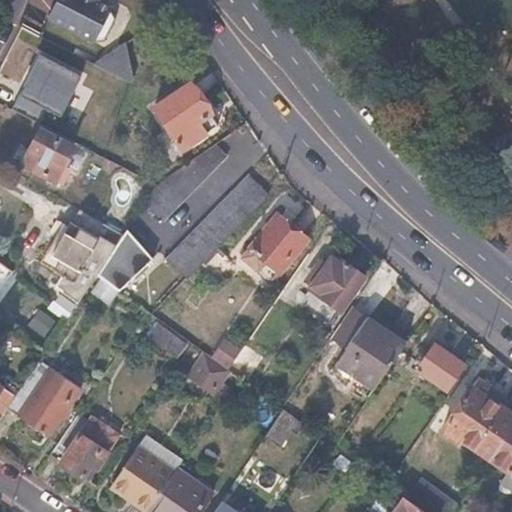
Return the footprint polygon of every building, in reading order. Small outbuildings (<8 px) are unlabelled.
[(58,0),(49,19),(95,42),(105,40),(116,18),(112,11),(112,7),(98,0),(58,0)] [(139,77),(131,55),(110,72),(129,83),(139,77)] [(2,105),(32,121),(47,92),(19,76),(2,105)] [(182,149),(204,133),(195,120),(208,111),(189,82),(153,106),(182,149)] [(195,120),(204,133),(217,125),(208,111),(195,120)] [(62,179),(70,184),(86,156),(38,129),(21,163),(58,186),(62,179)] [(227,156),(216,144),(155,187),(142,206),(159,224),(227,156)] [(268,194),(263,189),(248,176),(168,260),(181,273),(185,278),(268,194)] [(79,300),(94,276),(107,257),(112,250),(122,236),(79,211),(71,224),(69,223),(51,253),(60,259),(54,269),(66,277),(61,286),(79,300)] [(265,261),(279,273),(306,240),(276,216),(242,258),(258,271),(265,261)] [(112,250),(107,257),(126,282),(161,254),(153,244),(141,253),(132,240),(114,253),(112,250)] [(308,287),(341,309),(365,275),(333,253),(324,266),(318,262),(307,277),(312,282),(308,287)] [(147,335),(176,358),(185,346),(157,323),(147,335)] [(369,395),(397,355),(361,328),(332,369),(369,395)] [(224,368),(238,349),(223,337),(208,357),(224,368)] [(417,367),(445,387),(461,363),(434,344),(417,367)] [(214,364),(204,357),(188,377),(199,385),(203,379),(208,382),(215,373),(211,369),(214,364)] [(14,396),(7,407),(47,436),(79,387),(50,367),(42,378),(32,370),(20,388),(14,396)] [(0,417),(7,407),(14,396),(0,386),(0,417)] [(488,457),(511,422),(511,415),(470,386),(440,430),(457,442),(460,437),(488,457)] [(303,425),(282,410),(263,437),(279,448),(290,432),(295,436),(303,425)] [(100,430),(75,414),(47,457),(79,477),(86,466),(93,470),(101,460),(96,455),(99,449),(92,443),(100,430)] [(511,422),(488,457),(511,473),(511,422)] [(147,509),(172,472),(134,447),(109,484),(147,509)] [(196,511),(210,492),(175,467),(172,472),(147,509),(144,511),(196,511)] [(422,511),(449,511),(455,504),(419,478),(404,499),(422,511)] [(387,511),(422,511),(404,499),(399,495),(387,511)]
